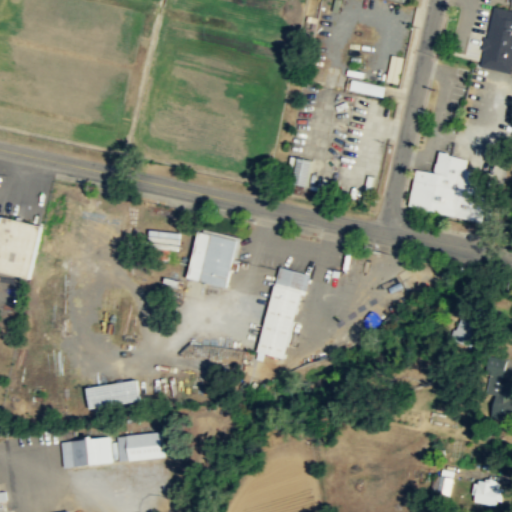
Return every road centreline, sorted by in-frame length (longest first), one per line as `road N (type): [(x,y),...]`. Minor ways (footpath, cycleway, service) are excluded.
road 1 (tertiary): [(0,147),(382,231)]
road 2 (residential): [(436,0),(382,231)]
